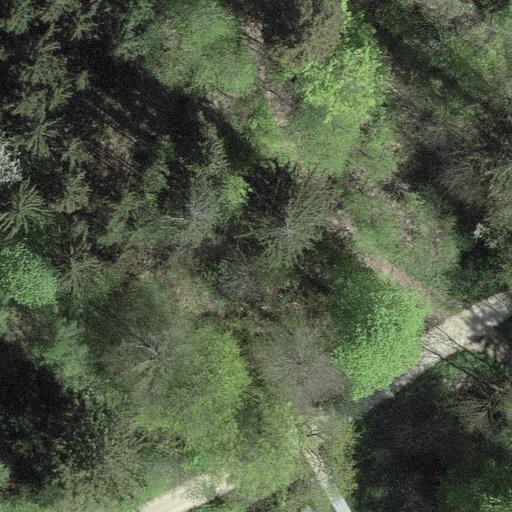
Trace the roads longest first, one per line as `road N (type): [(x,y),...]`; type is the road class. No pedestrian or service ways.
road 1 (track): [(242,0),(331,211),(374,268),(455,326)]
road 2 (track): [(455,326),(337,411),(144,511)]
